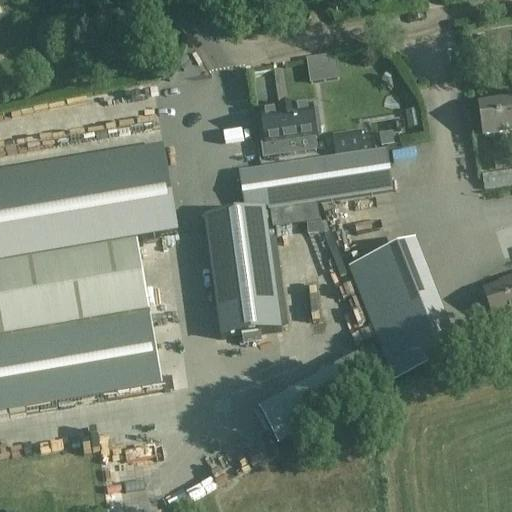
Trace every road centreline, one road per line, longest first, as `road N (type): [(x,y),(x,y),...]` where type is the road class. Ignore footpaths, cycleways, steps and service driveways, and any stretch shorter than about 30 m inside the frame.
road 1 (unknown): [(227,41),(191,174),(197,433),(188,456),(142,506)]
road 2 (track): [(511,3),(243,47),(205,34),(164,0)]
